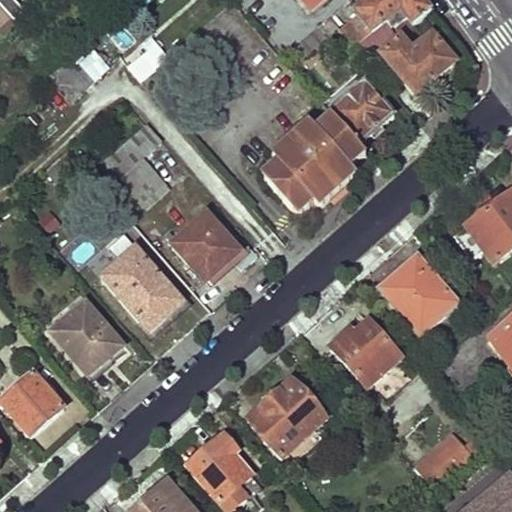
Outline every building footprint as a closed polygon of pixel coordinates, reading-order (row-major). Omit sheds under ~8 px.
[(22,16),(9,0),(0,0),(0,13),(11,26),(22,16)] [(346,5),(341,0),(326,0),(304,19),(310,25),(283,49),(286,51),(278,58),(281,62),(327,21),(346,5)] [(418,0),(370,0),(351,14),(368,36),(398,14),(411,33),(431,16),(418,0)] [(0,35),(11,26),(0,13),(0,35)] [(347,45),(327,21),(281,62),(287,68),(298,58),(305,66),(320,53),(324,56),(331,49),(336,54),(347,45)] [(371,53),(356,36),(347,45),(361,61),(371,53)] [(415,102),(452,68),(430,39),(411,54),(403,42),(382,59),(415,102)] [(155,58),(150,52),(129,70),(141,84),(159,68),(155,58)] [(106,72),(93,57),(78,71),(69,60),(48,78),(71,105),(106,72)] [(392,123),(354,79),(321,108),(329,117),(359,151),(392,123)] [(366,159),(359,151),(329,117),(311,132),(305,125),(269,156),(275,163),(262,175),(261,180),(292,215),(299,217),(311,206),(314,209),(321,210),(351,183),(352,177),(348,174),(366,159)] [(148,217),(168,199),(143,167),(163,150),(148,133),(106,168),(148,217)] [(511,254),(511,195),(456,238),(474,262),(489,250),(500,264),(511,254)] [(50,213),(37,222),(48,236),(60,227),(50,213)] [(238,260),(201,218),(170,246),(205,288),(238,260)] [(145,339),(164,324),(158,315),(174,299),(135,254),(97,285),(145,339)] [(459,309),(419,264),(381,293),(423,340),(459,309)] [(123,353),(84,309),(49,339),(86,383),(123,353)] [(511,318),(485,341),(511,377),(511,318)] [(403,363),(371,326),(351,340),(347,336),(329,351),(368,394),(403,363)] [(60,416),(30,382),(0,409),(29,443),(60,416)] [(328,423),(293,383),(277,398),(275,394),(264,391),(257,399),(258,408),(261,411),(244,425),(281,465),(328,423)] [(399,418),(426,411),(421,392),(394,399),(399,418)] [(472,460),(451,437),(412,471),(433,495),(472,460)] [(238,457),(223,439),(186,470),(222,511),(235,511),(246,503),(238,493),(252,482),(234,460),(238,457)] [(511,511),(511,484),(505,477),(464,511),(511,511)] [(192,511),(170,485),(139,511),(192,511)]
